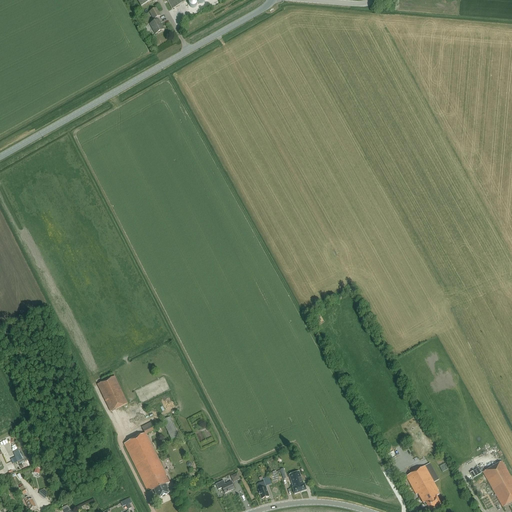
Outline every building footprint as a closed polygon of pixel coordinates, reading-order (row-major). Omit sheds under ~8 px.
[(167,0),(172,9),(189,0),(167,0)] [(189,4),(189,5),(189,6),(190,7),(191,8),(192,8),(193,8),(194,8),(195,8),(196,8),(196,7),(197,7),(197,6),(197,5),(197,4),(197,3),(197,2),(196,1),(195,1),(195,0),(194,0),(192,0),(191,0),(191,1),(190,1),(190,2),(189,2),(189,3),(189,4)] [(158,19),(157,18),(161,16),(157,8),(150,12),(154,20),(155,21),(150,24),(156,34),(164,30),(159,19),(158,19)] [(111,412),(128,404),(115,376),(98,385),(111,412)] [(172,440),(180,436),(171,417),(163,421),(172,440)] [(158,499),(170,494),(168,489),(169,488),(167,485),(170,483),(167,476),(148,436),(149,435),(149,434),(156,430),(152,422),(142,427),(146,434),(124,444),(147,490),(154,491),(158,499)] [(16,457),(11,460),(14,465),(23,460),(22,457),(20,454),(19,451),(14,453),(16,457)] [(502,507),(511,501),(511,479),(502,462),(483,472),(502,507)] [(436,496),(439,495),(437,492),(438,491),(433,483),(439,480),(430,463),(406,477),(417,495),(418,494),(424,504),(424,503),(425,506),(427,505),(430,511),(441,505),(436,496)] [(446,463),(440,466),(443,472),(449,469),(446,463)] [(478,468),(470,473),(473,478),(481,473),(478,468)] [(295,473),(289,475),(294,488),(292,488),(295,495),(302,492),(307,491),(305,484),(303,484),(300,475),(299,472),(295,473)] [(234,483),(240,479),(238,474),(231,477),(234,483)] [(263,480),(264,482),(258,484),(260,490),(259,490),(262,499),(269,497),(266,487),(272,484),(269,477),(263,480)] [(219,483),(216,484),(219,489),(222,488),(221,487),(222,486),(226,493),(235,489),(231,481),(225,484),(224,481),(219,483)] [(30,500),(28,497),(25,499),(31,510),(36,507),(32,499),(30,500)]
